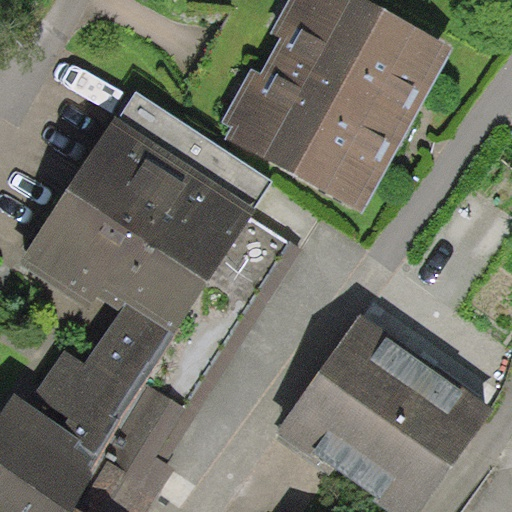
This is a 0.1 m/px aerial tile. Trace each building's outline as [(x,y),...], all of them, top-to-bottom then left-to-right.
[(237,132),(231,143),(359,213),(446,53),(348,0),(294,0),(276,34),(285,39),(262,80),(252,75),(225,125),(237,132)] [(129,308),(172,338),(264,183),(134,92),(20,267),(87,309),(96,297),(124,314),(129,308)] [(62,511),(143,387),(172,338),(129,308),(124,314),(87,371),(62,353),(37,387),(71,410),(58,428),(15,400),(0,422),(0,511),(62,511)] [(393,511),(417,511),(489,415),(364,324),(285,433),(393,511)] [(62,511),(138,511),(194,421),(143,387),(62,511)]
